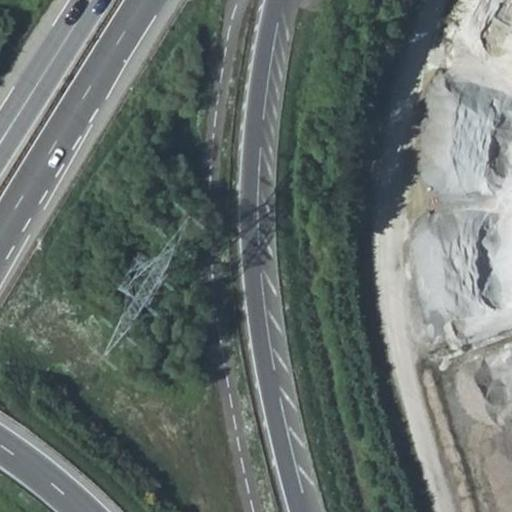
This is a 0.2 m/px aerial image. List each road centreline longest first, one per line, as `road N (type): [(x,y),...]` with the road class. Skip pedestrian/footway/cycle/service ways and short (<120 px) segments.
road 1 (track): [(433,0),(385,171),(418,398),(445,511)]
road 2 (trunk): [(298,511),(248,264),(253,123),(275,0)]
road 3 (trunk): [(0,235),(144,0)]
road 4 (trunk): [(91,0),(0,161)]
road 5 (trunk): [(89,0),(0,128)]
